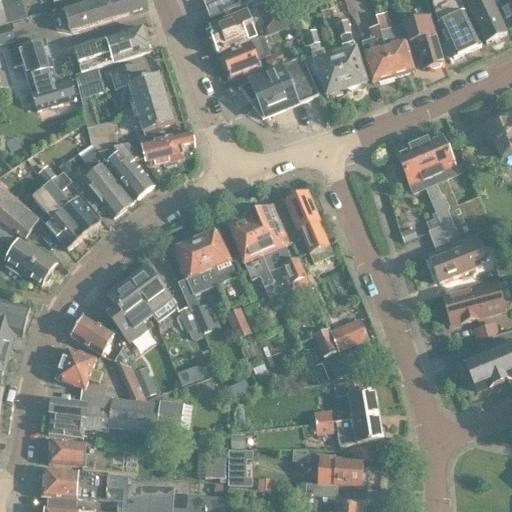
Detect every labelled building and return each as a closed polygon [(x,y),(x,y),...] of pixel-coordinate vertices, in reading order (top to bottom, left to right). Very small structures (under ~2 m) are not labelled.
[(0,0),(0,12),(4,26),(9,25),(25,21),(18,0),(0,0)] [(146,12),(141,0),(110,0),(51,19),(56,34),(71,35),(146,12)] [(260,0),(201,0),(209,20),(260,0)] [(266,0),(272,15),(286,10),(282,0),(266,0)] [(431,8),(429,9),(437,26),(436,27),(452,61),(479,49),(475,39),(463,14),(459,5),(459,4),(457,0),(441,0),(430,5),(431,8)] [(464,3),(459,5),(463,14),(475,39),(480,36),(484,46),(504,37),(490,8),(486,0),(467,0),(464,2),(464,3)] [(511,0),(502,0),(494,4),(508,33),(511,31),(511,0)] [(246,15),(238,18),(209,29),(213,40),(211,40),(216,56),(248,45),(247,43),(256,39),(246,15)] [(381,44),(392,80),(412,75),(403,44),(398,29),(389,32),(387,25),(385,16),(374,19),(377,28),(376,28),(381,44)] [(413,44),(421,72),(442,66),(427,18),(400,26),(406,46),(413,44)] [(342,50),(332,53),(334,59),(344,92),(364,86),(352,45),(348,36),(349,35),(345,22),(333,26),(337,39),(339,39),(342,50)] [(0,46),(14,43),(9,25),(4,26),(0,27),(0,46)] [(363,55),(372,86),(392,80),(381,44),(376,28),(367,30),(370,41),(360,44),(363,55)] [(91,46),(73,54),(80,77),(94,73),(96,72),(96,71),(147,55),(145,48),(146,47),(141,31),(91,46)] [(332,53),(323,56),(322,54),(321,54),(314,32),(303,36),(307,49),(308,48),(320,85),(321,85),(325,98),(344,92),(334,59),(332,53)] [(262,42),(220,59),(229,80),(240,76),(241,79),(258,72),(259,75),(283,65),(279,54),(269,58),(262,42)] [(44,44),(13,53),(7,54),(11,68),(22,65),(25,78),(26,78),(30,93),(29,93),(35,113),(74,102),(69,82),(54,86),(49,71),(52,71),(44,44)] [(284,71),(236,90),(261,121),(318,98),(302,61),(284,68),(284,71)] [(131,103),(128,104),(130,112),(164,103),(157,79),(145,82),(140,65),(110,74),(115,91),(127,88),(131,103)] [(101,97),(94,73),(80,77),(74,79),(82,102),(101,97)] [(164,103),(130,112),(133,121),(136,120),(141,135),(171,126),(164,103)] [(485,149),(494,145),(503,169),(511,165),(511,117),(478,131),(485,149)] [(98,155),(117,150),(112,126),(86,132),(91,150),(93,151),(98,155)] [(139,151),(142,161),(143,168),(148,171),(182,163),(181,161),(186,159),(188,158),(189,156),(191,154),(192,152),(192,150),(192,148),(193,148),(189,134),(134,148),(135,152),(139,151)] [(448,216),(447,216),(459,244),(489,231),(476,201),(455,209),(448,194),(444,184),(456,179),(440,140),(420,148),(448,216)] [(109,176),(111,174),(134,204),(153,190),(133,165),(137,162),(142,161),(139,151),(135,152),(134,148),(117,150),(98,155),(93,151),(91,153),(109,176)] [(433,254),(459,244),(447,216),(448,216),(420,148),(395,158),(411,196),(423,191),(439,230),(426,235),(433,254)] [(82,182),(95,199),(112,221),(132,206),(109,176),(91,153),(80,162),(91,175),(82,182)] [(473,154),(460,159),(467,175),(480,170),(473,154)] [(73,171),(68,164),(58,172),(60,175),(63,179),(73,171)] [(45,186),(54,179),(46,169),(37,176),(45,186)] [(60,175),(41,191),(82,240),(84,238),(89,239),(95,234),(95,229),(98,226),(76,200),(68,207),(58,196),(70,186),(63,179),(60,175)] [(41,191),(30,200),(42,214),(41,217),(43,226),(66,253),(82,240),(41,191)] [(305,197),(284,205),(295,233),(298,232),(307,255),(325,247),(305,197)] [(0,225),(16,237),(24,243),(31,231),(0,202),(0,225)] [(281,269),(289,286),(304,280),(297,261),(290,264),(284,249),(286,248),(271,210),(261,213),(261,212),(244,219),(245,222),(260,259),(261,259),(267,274),(267,275),(281,269)] [(258,280),(267,301),(276,297),(267,275),(267,274),(261,259),(260,259),(245,222),(228,229),(250,284),(258,280)] [(21,277),(39,290),(42,286),(46,285),(50,280),(49,275),(55,267),(15,239),(16,237),(0,225),(0,242),(8,248),(12,252),(3,265),(5,266),(3,269),(19,280),(21,277)] [(399,236),(402,245),(415,240),(411,231),(399,236)] [(235,280),(228,265),(229,264),(217,234),(195,243),(214,289),(235,280)] [(472,273),(468,264),(481,259),(473,240),(425,259),(436,287),(472,273)] [(179,292),(183,302),(196,329),(209,323),(203,308),(200,309),(192,292),(203,287),(205,292),(214,289),(195,243),(173,252),(185,281),(188,288),(179,292)] [(511,274),(511,260),(493,267),(497,280),(511,274)] [(125,281),(147,309),(153,317),(170,303),(155,283),(158,280),(147,265),(125,281)] [(153,317),(147,309),(125,281),(105,296),(115,310),(106,317),(127,346),(147,330),(143,324),(153,317)] [(442,300),(450,326),(461,323),(461,325),(477,321),(476,320),(483,318),(483,319),(492,317),(489,305),(499,303),(494,286),(442,300)] [(0,372),(3,374),(5,374),(15,337),(22,339),(30,311),(0,302),(0,372)] [(196,329),(183,302),(172,307),(185,335),(187,334),(197,330),(196,329)] [(226,315),(238,342),(246,339),(234,311),(226,315)] [(68,342),(83,351),(98,360),(111,338),(81,320),(68,342)] [(358,322),(329,335),(337,353),(354,345),(366,341),(358,322)] [(496,338),(493,326),(472,332),(475,344),(489,340),(496,338)] [(197,330),(187,334),(190,341),(195,343),(201,340),(199,336),(200,336),(197,330)] [(324,333),(311,338),(320,361),(333,355),(324,333)] [(495,351),(463,364),(475,394),(511,378),(511,357),(511,354),(511,353),(511,333),(490,340),(495,351)] [(113,364),(128,370),(129,369),(122,350),(121,348),(112,364),(113,364)] [(54,382),(82,394),(87,382),(98,386),(102,377),(92,373),(95,364),(66,352),(54,382)] [(335,380),(356,372),(351,359),(330,368),(335,380)] [(129,369),(128,370),(113,364),(130,404),(145,406),(143,401),(131,375),(129,369)] [(327,381),(320,366),(310,370),(317,386),(327,381)] [(143,370),(131,375),(143,401),(154,396),(143,370)] [(185,373),(175,377),(179,389),(189,386),(185,373)] [(340,424),(376,418),(372,393),(360,395),(358,384),(332,388),(334,401),(346,399),(348,412),(339,414),(340,424)] [(190,409),(182,408),(182,407),(158,404),(157,408),(145,406),(130,404),(80,395),(78,408),(50,404),(48,418),(50,419),(48,437),(81,441),(82,429),(107,432),(107,429),(154,435),(154,430),(179,433),(179,432),(187,433),(190,409)] [(312,417),(313,427),(332,424),(331,414),(312,417)] [(331,435),(331,433),(334,432),(336,449),(343,448),(380,442),(376,418),(340,424),(332,425),(332,424),(313,427),(314,437),(331,435)] [(228,438),(228,452),(237,452),(237,438),(228,438)] [(48,445),(47,468),(80,469),(91,470),(92,457),(81,456),(81,446),(48,445)] [(251,453),(237,452),(228,452),(227,483),(228,483),(228,490),(238,490),(238,483),(243,484),(243,464),(250,464),(251,453)] [(224,483),(225,460),(205,459),(204,482),(224,483)] [(333,499),(335,499),(336,489),(359,491),(361,469),(334,466),(335,461),(317,460),(316,476),(324,477),(323,487),(311,486),(310,497),(314,498),(333,499)] [(222,511),(223,501),(186,498),(185,511),(180,511),(180,503),(172,503),(173,491),(126,487),(126,479),(44,474),(42,499),(79,502),(116,505),(115,511),(222,511)] [(257,481),(256,493),(271,494),(272,482),(257,481)] [(222,487),(214,487),(213,497),(221,497),(222,487)] [(314,498),(312,511),(358,511),(359,510),(333,508),(333,499),(314,498)]
